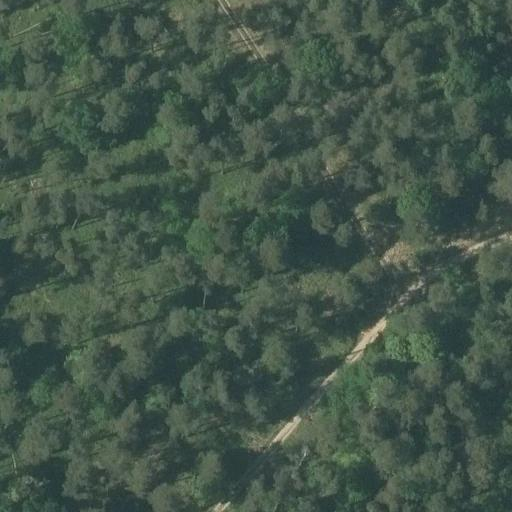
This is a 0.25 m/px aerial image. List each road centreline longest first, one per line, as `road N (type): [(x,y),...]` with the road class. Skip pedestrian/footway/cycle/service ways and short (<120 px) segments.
road 1 (track): [(207,511),(395,287),(511,241)]
road 2 (track): [(395,287),(206,0)]
